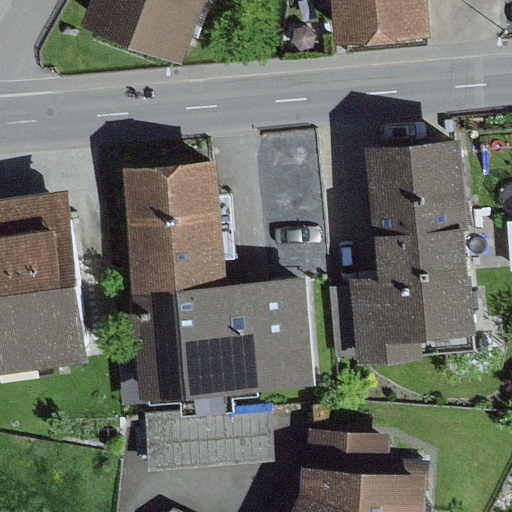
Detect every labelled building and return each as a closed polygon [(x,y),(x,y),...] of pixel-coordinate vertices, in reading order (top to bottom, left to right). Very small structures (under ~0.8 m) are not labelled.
[(94,0),(87,20),(190,58),(211,0),(94,0)] [(341,0),(345,44),(426,39),(423,0),(341,0)] [(476,218),(469,130),(373,138),(380,226),(384,226),(387,267),(354,270),(355,282),(361,355),(361,360),(430,354),(430,350),(479,346),(477,326),(482,325),(473,218),(476,218)] [(132,293),(224,288),(214,163),(126,169),(132,293)] [(0,363),(99,349),(75,184),(0,194),(0,363)] [(224,288),(132,293),(139,398),(150,397),(258,390),(312,385),(305,280),(276,283),(224,288)] [(361,355),(355,282),(332,283),(337,357),(361,355)] [(258,390),(150,397),(150,405),(179,403),(182,411),(232,406),(232,399),(258,398),(258,390)] [(182,411),(149,413),(153,467),(278,457),(274,403),(232,406),(182,411)] [(308,489),(296,511),(432,511),(433,465),(396,462),(397,427),(313,425),(314,459),(308,459),(308,489)]
